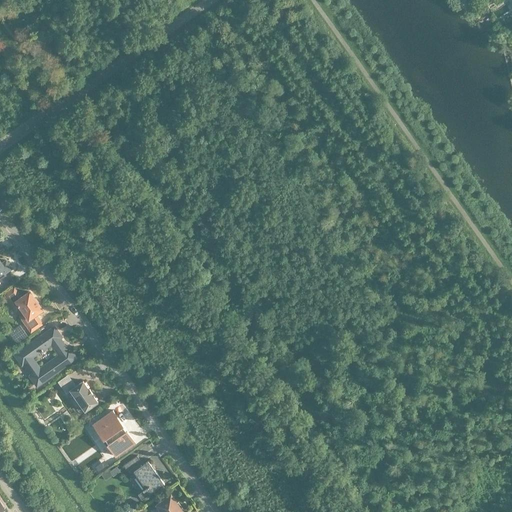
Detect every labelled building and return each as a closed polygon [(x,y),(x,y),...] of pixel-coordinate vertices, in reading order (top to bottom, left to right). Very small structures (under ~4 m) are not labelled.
[(4,273),(12,268),(6,260),(2,263),(0,259),(0,278),(6,275),(4,273)] [(15,288),(5,295),(13,306),(16,307),(18,305),(19,307),(20,306),(29,318),(24,321),(31,332),(43,324),(36,314),(42,309),(37,303),(39,302),(36,298),(34,298),(30,292),(22,298),(15,288)] [(29,336),(21,325),(14,330),(21,341),(29,336)] [(61,337),(55,327),(15,355),(22,364),(24,363),(32,375),(30,376),(37,386),(76,358),(70,348),(68,349),(60,338),(61,337)] [(71,390),(76,397),(75,398),(74,400),(74,402),(75,403),(77,404),(79,404),(80,403),(86,410),(98,401),(83,381),(76,386),(72,380),(62,387),(66,393),(71,390)] [(135,442),(127,430),(127,431),(123,425),(124,425),(113,410),(93,424),(104,439),(105,438),(109,443),(108,444),(116,456),(135,442)] [(137,475),(146,487),(143,489),(144,490),(138,494),(142,500),(165,483),(149,461),(144,464),(137,455),(124,465),(132,477),(137,475)] [(101,475),(106,481),(113,476),(108,470),(101,475)] [(162,511),(183,511),(171,495),(157,504),(162,511)]
